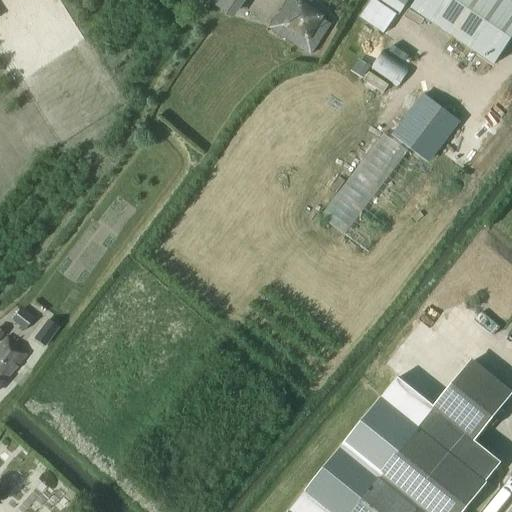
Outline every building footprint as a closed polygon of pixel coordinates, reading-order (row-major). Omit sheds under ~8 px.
[(206,0),(233,20),(247,0),(206,0)] [(288,0),(270,29),(311,56),(331,25),(291,0),(288,0)] [(410,0),(373,0),(399,17),(410,0)] [(511,4),(505,0),(416,0),(411,8),(494,65),(511,38),(511,4)] [(409,71),(383,53),(371,72),(398,88),(409,71)] [(466,131),(417,93),(324,215),(373,252),(466,131)] [(22,309),(13,321),(25,331),(35,319),(22,309)] [(48,321),(35,338),(47,346),(52,339),(56,341),(59,336),(55,334),(59,329),(48,321)] [(0,386),(26,356),(7,339),(0,347),(0,386)] [(382,397),(289,511),(462,511),(486,483),(458,460),(511,393),(473,361),(420,427),(382,397)]
